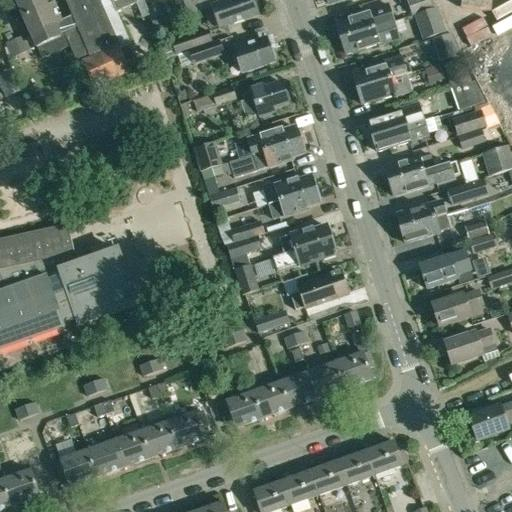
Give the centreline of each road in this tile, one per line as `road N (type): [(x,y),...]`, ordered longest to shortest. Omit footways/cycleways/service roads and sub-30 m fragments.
road 1 (residential): [(292,0),(420,404)]
road 2 (residential): [(117,511),(420,404)]
